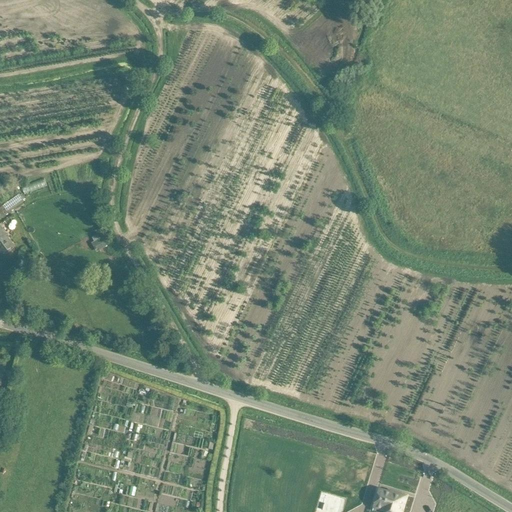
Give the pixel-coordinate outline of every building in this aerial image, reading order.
[(26,184),(28,192),(47,186),(45,179),(26,184)] [(0,198),(0,218),(23,202),(14,189),(0,198)] [(0,254),(1,256),(9,250),(13,247),(0,229),(0,254)] [(99,235),(91,240),(93,243),(91,244),(96,252),(105,247),(101,240),(102,240),(99,235)] [(378,490),(373,508),(386,511),(385,511),(399,511),(400,510),(401,510),(406,496),(394,493),(393,494),(378,490)] [(416,500),(411,511),(433,511),(435,507),(416,500)]
